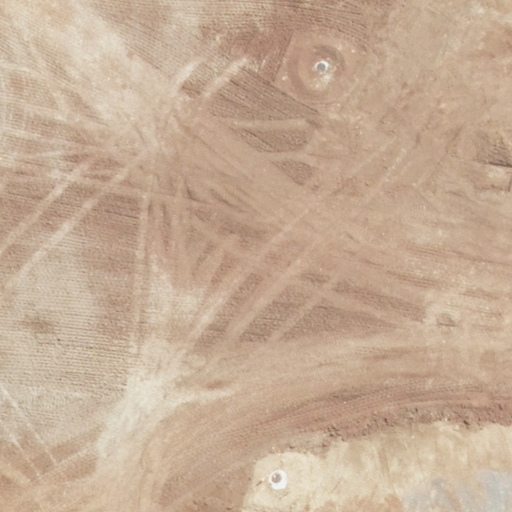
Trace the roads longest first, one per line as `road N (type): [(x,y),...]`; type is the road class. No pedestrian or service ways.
road 1 (residential): [(0,106),(168,125),(268,162),(335,206)]
road 2 (secondary): [(335,206),(357,172),(390,148),(428,136),(469,138),(511,157)]
road 3 (secondary): [(405,367),(374,351),(346,322),(329,285),(325,245),(335,206)]
road 4 (secondary): [(471,511),(405,367)]
